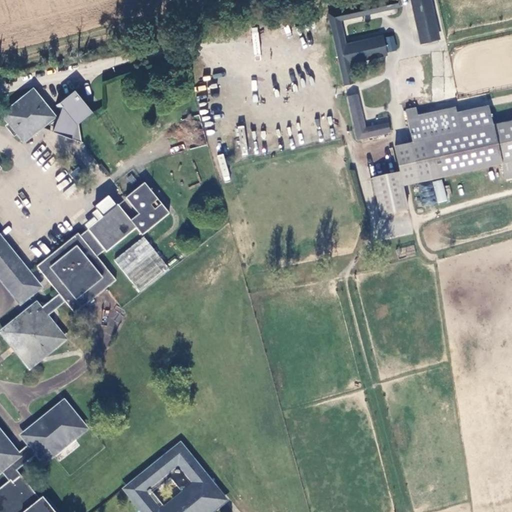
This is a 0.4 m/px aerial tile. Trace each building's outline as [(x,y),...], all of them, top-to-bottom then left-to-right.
[(386,52),(383,38),(343,47),(337,18),(398,4),(396,0),(382,0),(328,13),(344,85),(352,83),(347,61),(386,52)] [(428,0),(410,0),(411,1),(413,0),(423,43),(438,40),(428,0)] [(384,37),(386,49),(395,47),(393,35),(384,37)] [(58,116),(48,124),(54,126),(53,131),(72,138),(72,136),(75,137),(76,140),(81,142),(82,141),(79,122),(92,111),(75,89),(55,105),(60,111),(58,116)] [(33,91),(19,102),(21,105),(33,95),(48,114),(36,124),(38,127),(52,116),(33,91)] [(29,130),(31,132),(38,127),(36,124),(48,114),(33,95),(21,105),(19,102),(12,108),(14,111),(7,117),(12,123),(9,125),(14,131),(16,129),(22,136),(29,130)] [(355,95),(347,97),(357,140),(390,133),(388,126),(363,132),(355,95)] [(14,111),(12,108),(4,114),(7,117),(14,111)] [(412,144),(492,126),(489,111),(457,117),(456,111),(419,119),(416,108),(405,111),(412,144)] [(511,121),(492,126),(412,144),(394,148),(403,186),(501,164),(505,179),(511,177),(511,121)] [(29,130),(22,136),(24,138),(31,132),(29,130)] [(72,183),(71,184),(66,178),(56,186),(67,198),(77,188),(72,183)] [(443,179),(433,181),(436,202),(446,201),(443,179)] [(36,306),(2,333),(11,343),(13,342),(19,349),(17,350),(29,366),(63,339),(45,317),(64,301),(74,313),(85,305),(82,301),(102,286),(105,288),(116,280),(96,257),(104,251),(106,252),(136,229),(142,236),(169,214),(161,204),(155,210),(151,205),(157,199),(144,184),(125,198),(138,214),(130,220),(117,205),(102,217),(103,219),(99,223),(97,221),(87,229),(88,230),(90,233),(82,239),(80,236),(78,234),(37,267),(60,296),(41,311),(36,306)] [(257,252),(249,226),(242,228),(243,233),(239,234),(245,256),(257,252)] [(80,236),(82,239),(90,233),(88,230),(80,236)] [(114,260),(139,292),(168,270),(143,237),(114,260)] [(28,275),(0,240),(0,277),(20,302),(38,288),(28,275)] [(0,433),(0,470),(1,470),(12,482),(0,492),(0,511),(54,511),(42,497),(38,501),(14,470),(36,452),(42,460),(51,453),(52,455),(85,429),(64,403),(38,423),(37,422),(31,426),(33,428),(23,436),(30,446),(18,456),(0,433)] [(209,511),(214,508),(213,507),(218,502),(220,504),(225,500),(200,470),(202,468),(196,460),(194,462),(189,456),(192,454),(185,446),(183,448),(181,446),(179,448),(176,445),(169,452),(170,454),(165,458),(163,456),(155,463),(157,465),(151,469),(149,467),(141,473),(143,476),(137,480),(136,478),(128,484),(130,487),(128,489),(130,491),(127,493),(133,501),(135,499),(140,505),(138,507),(141,511),(209,511)]
